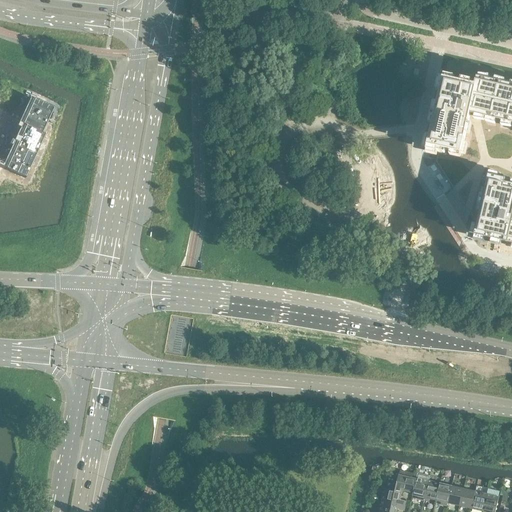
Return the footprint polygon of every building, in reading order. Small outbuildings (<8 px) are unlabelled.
[(444,78),(428,149),(438,152),(436,162),(454,190),(467,210),(477,225),(475,236),(511,244),(511,86),(478,78),(476,85),(444,78)] [(21,135),(5,169),(25,178),(45,134),(42,133),(54,108),(34,99),(22,125),(25,126),(21,135)] [(416,479),(417,474),(400,471),(399,475),(396,475),(394,483),(387,482),(386,489),(392,490),(392,491),(402,493),(402,490),(413,493),(416,479)] [(424,498),(428,481),(429,476),(417,473),(417,474),(416,479),(413,493),(412,495),(424,498)] [(436,501),(440,484),(428,481),(424,498),(436,501)] [(448,503),(452,486),(440,484),(436,501),(448,503)] [(459,506),(463,489),(452,486),(448,503),(459,506)] [(400,500),(402,493),(392,491),(392,490),(386,489),(385,488),(382,500),(405,506),(406,501),(400,500)] [(471,509),(475,492),(463,489),(459,506),(471,509)] [(483,511),(487,494),(475,492),(471,509),(483,511)] [(495,511),(499,497),(487,494),(483,511),(484,511),(495,511)] [(404,511),(405,506),(382,500),(379,511),(397,511),(398,510),(404,511)]
